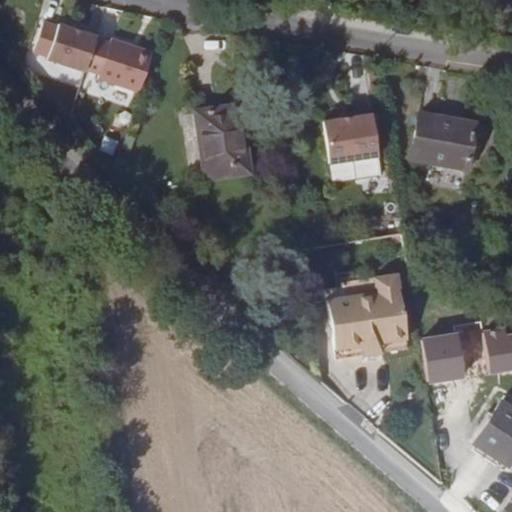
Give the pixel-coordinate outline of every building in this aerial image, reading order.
[(28,23),(17,54),(82,78),(94,40),(43,25),(42,28),(28,23)] [(96,81),(138,95),(151,56),(109,42),(96,81)] [(193,118),(203,183),(245,176),(235,112),(193,118)] [(416,117),(408,161),(463,172),(472,128),(416,117)] [(372,120),(321,127),(327,169),(378,162),(372,120)] [(372,299),(322,306),(329,357),(358,352),(374,350),(401,347),(392,282),(371,285),(370,284),(372,299)] [(374,350),(358,352),(359,362),(375,360),(374,350)] [(511,416),(511,404),(503,398),(497,407),(511,416)] [(511,416),(497,407),(469,448),(503,471),(511,456),(511,416)]
